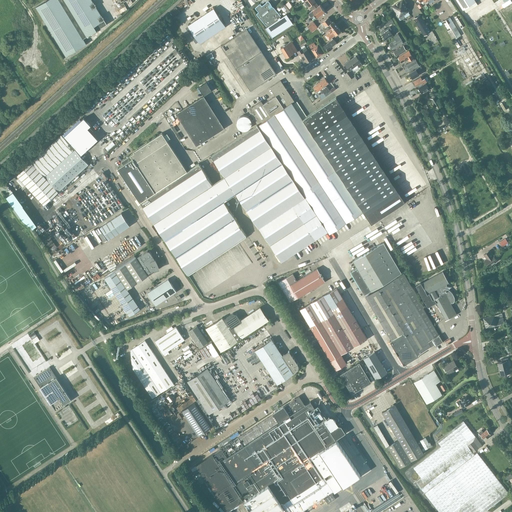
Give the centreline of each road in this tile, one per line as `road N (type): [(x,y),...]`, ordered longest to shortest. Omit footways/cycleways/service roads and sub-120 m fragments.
road 1 (tertiary): [(475,342),(447,196),(362,34)]
road 2 (unclassified): [(197,304),(110,162),(198,76)]
road 3 (unknown): [(326,60),(347,87),(367,80),(422,179),(416,203),(386,224)]
road 4 (unclassified): [(316,371),(265,294),(197,304)]
road 5 (unclassified): [(185,457),(316,371)]
road 6 (unclassified): [(403,376),(333,259)]
road 7 (track): [(442,0),(511,117)]
road 8 (unknown): [(262,293),(263,275),(366,221)]
